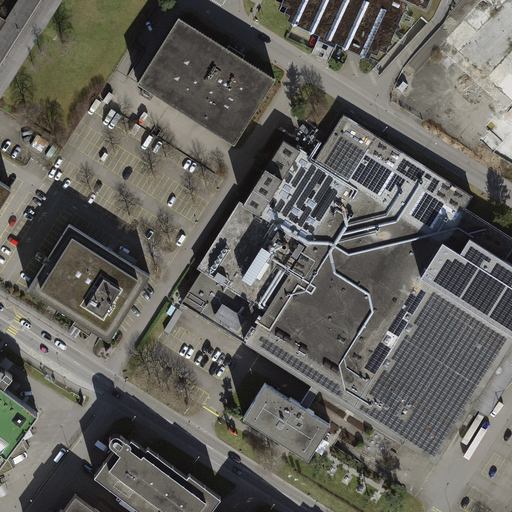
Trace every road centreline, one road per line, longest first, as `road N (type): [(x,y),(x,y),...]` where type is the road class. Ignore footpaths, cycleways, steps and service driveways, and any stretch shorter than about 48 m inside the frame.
road 1 (tertiary): [(511,199),(217,14)]
road 2 (secondary): [(124,393),(310,511)]
road 3 (residential): [(124,393),(35,511)]
road 4 (secondary): [(0,314),(124,393)]
